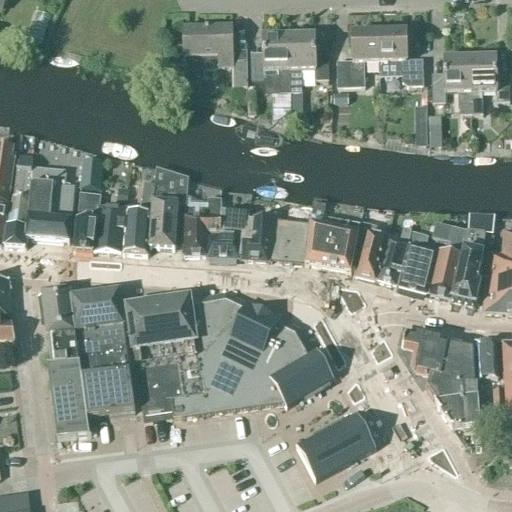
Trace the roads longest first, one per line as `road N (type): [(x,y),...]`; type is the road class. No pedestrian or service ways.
road 1 (unclassified): [(347,339),(326,307),(292,290),(20,269)]
road 2 (residential): [(20,269),(44,477)]
road 3 (residential): [(511,335),(392,321),(347,339)]
road 4 (unclassified): [(418,475),(347,339)]
